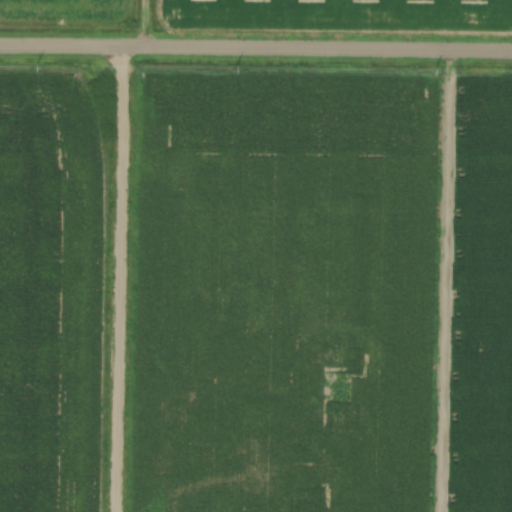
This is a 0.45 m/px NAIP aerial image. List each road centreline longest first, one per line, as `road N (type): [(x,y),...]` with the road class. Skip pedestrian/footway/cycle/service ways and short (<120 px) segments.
road 1 (residential): [(511,52),(0,47)]
road 2 (residential): [(115,511),(121,48)]
